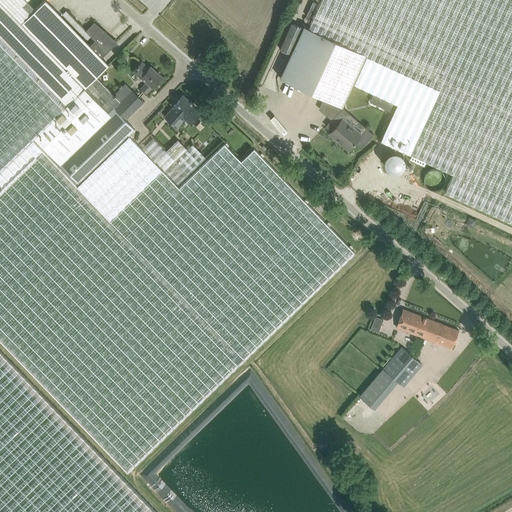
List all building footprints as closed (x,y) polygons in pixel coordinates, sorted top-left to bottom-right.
[(0,0),(0,511),(156,511),(0,350),(0,339),(128,471),(129,470),(354,251),(254,148),(241,160),(224,143),(179,187),(177,185),(206,157),(193,143),(187,149),(178,140),(167,151),(156,161),(165,170),(164,171),(128,134),(134,128),(125,119),(143,102),(126,84),(114,95),(96,76),(108,65),(101,57),(116,43),(110,36),(109,37),(94,23),(86,30),(66,10),(61,16),(45,0),(44,0),(35,9),(31,13),(23,5),(27,0),(26,0),(0,0)] [(511,0),(321,0),(309,28),(304,26),(303,28),(291,23),(279,48),(291,53),(280,78),(342,106),(353,82),(397,103),(381,139),(453,172),(445,191),(511,221),(511,0)] [(312,1),(305,17),(310,19),(317,4),(312,1)] [(141,61),(133,70),(146,82),(140,88),(146,92),(152,86),(161,76),(150,66),(148,67),(141,61)] [(183,95),(173,106),(181,114),(175,121),(185,130),(191,123),(193,125),(203,113),(193,104),(183,95)] [(342,107),(326,126),(331,131),(329,133),(348,149),(354,142),(361,148),(373,134),(372,132),(367,128),(342,107)] [(390,151),(389,152),(386,154),(385,157),(384,160),(385,164),(386,166),(388,168),(390,170),(393,170),(395,170),(398,170),(400,169),(401,168),(403,166),(404,165),(405,162),(405,160),(404,157),(404,156),(403,154),(401,153),(400,152),(398,151),(397,150),(395,150),(394,150),(392,151),(390,151)] [(468,225),(473,227),(476,220),(469,218),(467,222),(468,225)] [(396,326),(424,337),(431,319),(404,309),(396,326)] [(369,328),(377,330),(381,317),(373,315),(369,328)] [(459,330),(431,319),(424,337),(452,348),(459,330)] [(402,347),(383,368),(404,385),(422,364),(402,347)]
